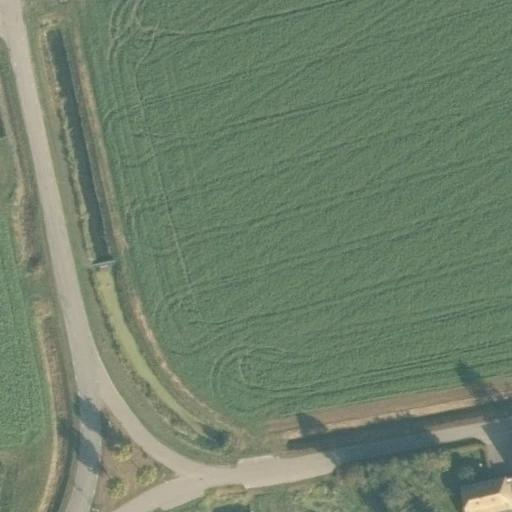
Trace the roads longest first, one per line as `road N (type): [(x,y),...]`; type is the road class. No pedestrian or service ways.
road 1 (tertiary): [(84,361),(7,0)]
road 2 (tertiary): [(220,481),(511,424)]
road 3 (tertiary): [(220,481),(168,460),(84,361)]
road 4 (tertiary): [(74,511),(86,460),(84,361)]
